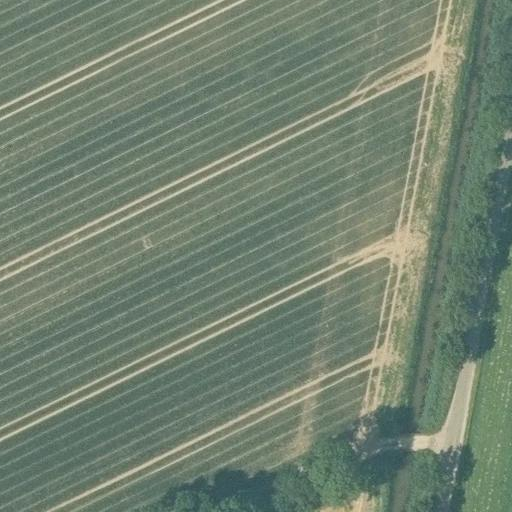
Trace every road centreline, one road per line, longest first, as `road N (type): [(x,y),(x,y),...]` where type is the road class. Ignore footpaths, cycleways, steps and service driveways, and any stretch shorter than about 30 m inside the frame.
road 1 (unclassified): [(436,511),(511,113)]
road 2 (track): [(245,511),(398,442),(449,440)]
